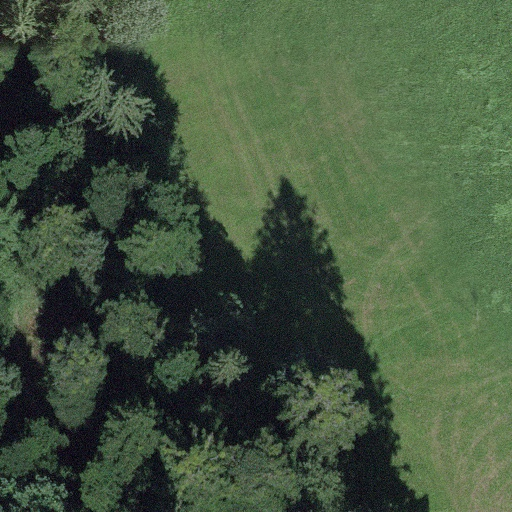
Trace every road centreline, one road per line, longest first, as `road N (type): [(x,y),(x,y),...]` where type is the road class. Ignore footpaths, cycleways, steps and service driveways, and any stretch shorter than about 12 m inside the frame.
road 1 (track): [(0,493),(21,434),(26,379),(0,221)]
road 2 (track): [(26,379),(82,511)]
road 3 (track): [(0,109),(120,93)]
